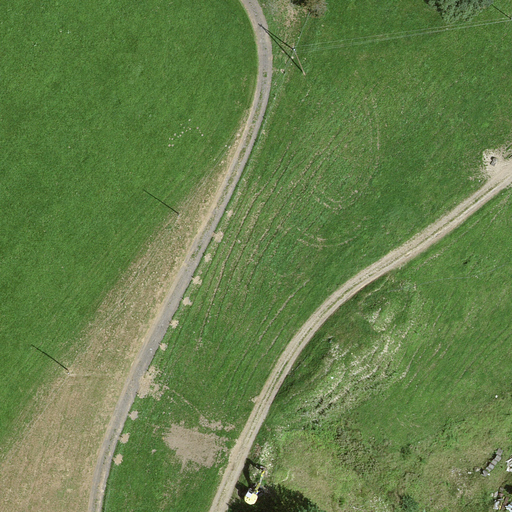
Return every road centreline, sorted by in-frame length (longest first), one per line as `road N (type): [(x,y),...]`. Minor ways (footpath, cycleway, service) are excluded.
road 1 (track): [(94,511),(108,445),(140,363),(252,161),(277,68),(268,15),(255,0)]
road 2 (track): [(511,169),(311,322),(213,511)]
